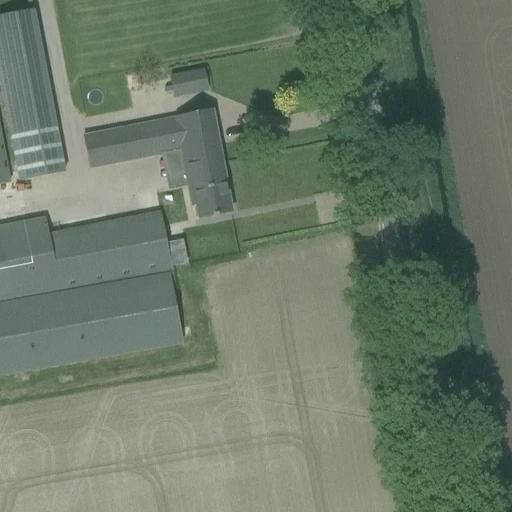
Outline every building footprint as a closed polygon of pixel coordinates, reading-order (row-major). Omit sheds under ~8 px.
[(0,17),(0,76),(20,182),(64,174),(33,11),(0,17)] [(181,151),(184,170),(221,163),(211,111),(174,118),(175,119),(83,137),(89,168),(181,151)] [(0,185),(9,184),(0,135),(0,185)] [(197,206),(200,220),(230,214),(221,163),(184,170),(192,207),(197,206)] [(0,230),(0,379),(183,344),(170,274),(172,274),(160,213),(48,234),(45,219),(0,230)]
